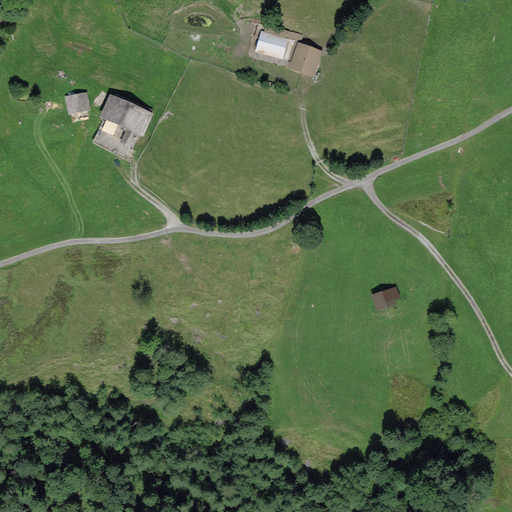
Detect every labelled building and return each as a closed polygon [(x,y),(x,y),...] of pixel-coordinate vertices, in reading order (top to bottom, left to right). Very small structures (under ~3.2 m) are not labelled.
[(262,40),(290,47),(294,32),(267,24),(262,40)] [(303,36),(297,55),(316,61),(323,42),(303,36)] [(92,87),(71,91),(74,108),(95,104),(92,87)] [(134,124),(136,125),(146,103),(132,96),(130,99),(120,95),(119,98),(118,97),(120,94),(114,91),(112,94),(117,97),(109,112),(124,119),(117,133),(127,138),(134,124)] [(399,270),(377,277),(381,289),(396,284),(395,280),(401,278),(399,270)] [(188,301),(184,310),(202,318),(206,309),(188,301)]
